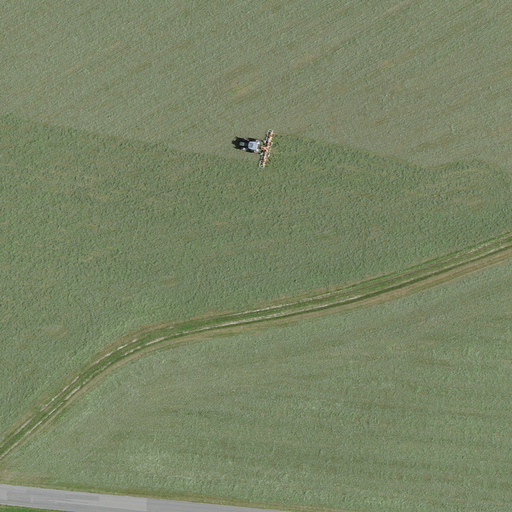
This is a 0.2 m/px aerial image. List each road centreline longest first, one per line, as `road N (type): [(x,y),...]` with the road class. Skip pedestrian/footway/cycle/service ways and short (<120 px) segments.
road 1 (track): [(511,243),(377,290),(124,356),(0,455)]
road 2 (unclassified): [(190,511),(0,493)]
